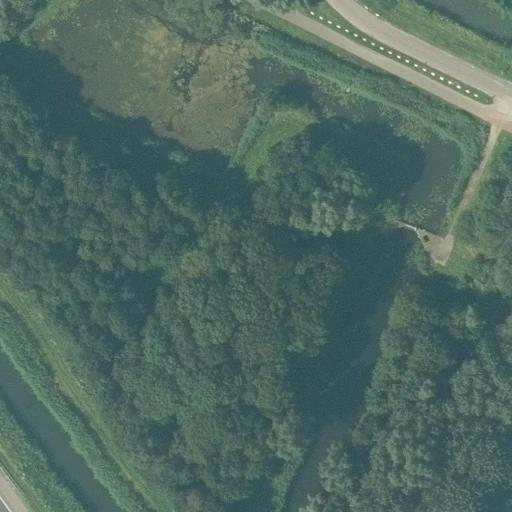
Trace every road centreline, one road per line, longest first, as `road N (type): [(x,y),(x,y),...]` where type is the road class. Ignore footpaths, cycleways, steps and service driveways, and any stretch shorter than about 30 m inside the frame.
road 1 (unclassified): [(510,94),(382,35),(337,0)]
road 2 (track): [(498,120),(441,258)]
